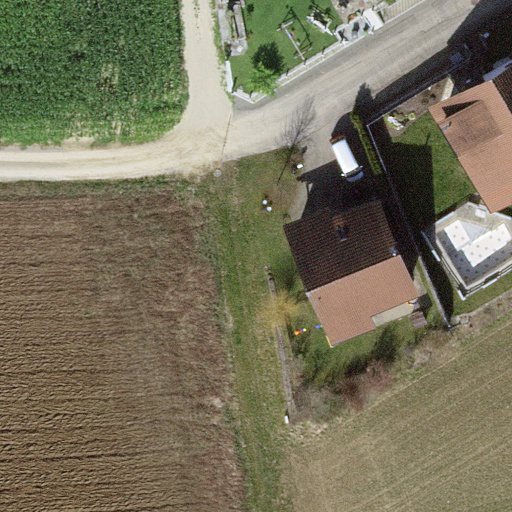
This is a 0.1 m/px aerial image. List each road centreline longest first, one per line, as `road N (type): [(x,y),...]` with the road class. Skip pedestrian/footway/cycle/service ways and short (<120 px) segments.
road 1 (track): [(221,152),(285,511)]
road 2 (residential): [(221,152),(475,0)]
road 3 (track): [(221,152),(0,159)]
road 4 (track): [(190,0),(221,152)]
